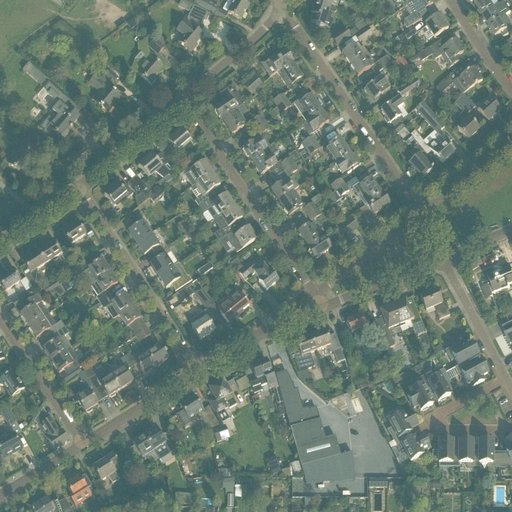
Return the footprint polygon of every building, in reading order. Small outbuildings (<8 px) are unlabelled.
[(182,0),(224,22),(227,16),(218,11),(219,8),(204,0),(182,0)] [(240,21),(248,7),(239,1),(239,0),(225,0),(228,1),(223,11),(228,14),(240,21)] [(338,0),(316,0),(316,2),(333,7),(336,8),(338,0)] [(410,3),(403,7),(409,18),(404,21),(403,25),(406,30),(425,18),(427,17),(424,11),(432,6),(428,0),(416,0),(411,4),(410,3)] [(482,16),(493,9),(490,4),(495,0),(484,0),(475,6),(478,10),(477,11),(477,12),(479,15),(480,16),(481,15),(482,16)] [(311,23),(323,28),(329,29),(333,15),(336,14),(333,7),(316,2),(311,16),(313,17),(311,23)] [(482,17),(481,19),(483,22),(485,22),(488,27),(505,16),(508,14),(510,13),(503,3),(493,9),(482,16),(482,17)] [(180,31),(176,35),(182,40),(179,44),(183,47),(190,54),(196,47),(194,46),(202,37),(198,34),(199,33),(196,30),(199,26),(201,27),(204,20),(203,20),(206,14),(207,15),(207,14),(193,7),(193,8),(194,9),(191,14),(190,14),(187,20),(189,21),(186,24),(185,23),(179,30),(180,31)] [(432,39),(439,35),(447,30),(439,16),(431,21),(424,25),(428,32),(424,35),(428,41),(432,39)] [(504,38),(511,32),(511,27),(505,16),(488,27),(495,38),(501,34),(504,38)] [(354,28),(347,33),(350,38),(357,33),(354,28)] [(368,28),(354,37),(358,43),(359,44),(372,35),(368,28)] [(406,42),(417,34),(412,28),(402,35),(405,40),(406,42)] [(337,47),(350,38),(347,33),(345,31),(332,40),(337,47)] [(402,35),(397,39),(400,44),(405,40),(402,35)] [(157,64),(155,63),(152,61),(164,48),(155,40),(150,36),(144,42),(138,45),(146,58),(141,63),(136,62),(133,70),(139,76),(151,85),(156,79),(155,78),(161,70),(162,71),(168,68),(166,64),(161,59),(157,64)] [(158,36),(155,40),(164,48),(166,45),(162,42),(163,40),(158,36)] [(446,47),(442,40),(417,56),(421,63),(432,56),(434,60),(441,56),(448,69),(460,62),(457,57),(463,54),(455,41),(446,47)] [(347,50),(341,54),(349,66),(367,54),(363,47),(360,48),(357,44),(357,43),(347,50)] [(270,58),(261,65),(266,73),(270,78),(276,74),(276,73),(291,63),(291,64),(292,63),(290,61),(291,61),(287,54),(286,55),(285,53),(278,58),(272,61),(270,58)] [(95,54),(91,58),(96,62),(100,58),(95,54)] [(367,54),(349,66),(357,78),(369,69),(373,67),(373,66),(370,62),(372,61),(367,54)] [(387,56),(374,65),(374,66),(379,72),(379,73),(382,71),(387,68),(392,64),(387,56)] [(289,93),(296,88),(294,84),(301,79),(291,64),(291,63),(276,73),(276,74),(289,93)] [(405,64),(398,69),(401,74),(408,69),(405,64)] [(466,74),(466,73),(466,70),(463,66),(463,65),(455,72),(436,90),(440,95),(452,85),(453,84),(461,96),(468,92),(481,83),(477,76),(480,74),(476,68),(466,74)] [(37,71),(33,76),(42,84),(46,79),(37,71)] [(110,90),(118,80),(109,71),(104,76),(99,80),(95,76),(88,84),(99,92),(91,100),(96,104),(107,114),(113,108),(111,106),(119,97),(110,90)] [(254,77),(249,82),(256,91),(262,86),(254,77)] [(365,89),(363,91),(368,98),(370,97),(375,104),(381,100),(384,98),(382,95),(387,92),(389,91),(381,79),(374,83),(365,89)] [(397,93),(401,99),(419,86),(415,80),(397,93)] [(249,82),(243,87),(251,96),(252,95),(255,93),(256,91),(249,82)] [(66,133),(78,119),(75,116),(79,111),(48,84),(43,91),(48,95),(47,96),(53,101),(56,104),(54,106),(55,106),(49,113),(54,117),(55,118),(51,122),(50,121),(50,122),(48,120),(40,130),(42,131),(48,136),(51,132),(62,141),(67,134),(66,133)] [(220,120),(221,120),(236,110),(243,105),(240,102),(237,97),(235,99),(231,93),(232,92),(231,91),(230,91),(228,89),(231,87),(231,86),(218,95),(222,100),(220,101),(222,104),(213,110),(220,120)] [(272,111),(287,101),(283,95),(272,102),(277,108),(272,111)] [(463,96),(459,100),(470,112),(475,108),(473,106),(463,96)] [(310,120),(321,113),(310,97),(305,101),(303,98),(293,104),(305,123),(310,120)] [(389,123),(389,124),(400,117),(394,109),(401,104),(398,99),(391,104),(380,111),(385,118),(383,119),(387,124),(389,123)] [(467,142),(479,131),(466,116),(470,112),(459,100),(454,104),(462,113),(458,117),(464,124),(456,130),(460,134),(467,142)] [(482,107),(477,111),(481,115),(488,123),(500,112),(489,100),(482,107)] [(502,100),(496,106),(499,109),(505,104),(502,100)] [(277,117),(291,107),(287,101),(272,111),(277,117)] [(437,135),(444,128),(422,104),(415,111),(434,132),(436,135),(437,135)] [(246,125),(236,110),(221,120),(232,135),(242,128),(246,125)] [(328,123),(321,113),(310,120),(305,123),(301,126),(301,127),(301,126),(308,137),(313,134),(312,133),(317,130),(319,129),(328,123)] [(255,131),(266,124),(261,116),(250,123),(255,131)] [(265,136),(264,134),(270,130),(266,124),(255,131),(259,136),(251,141),(253,143),(242,150),(250,161),(269,147),(267,144),(267,138),(265,136)] [(416,144),(399,124),(389,133),(393,138),(397,135),(403,141),(402,142),(407,147),(409,145),(413,150),(409,154),(414,159),(408,165),(422,180),(432,171),(419,156),(424,152),(423,151),(416,144)] [(191,134),(186,138),(181,132),(168,143),(164,146),(173,158),(190,144),(193,147),(198,143),(191,134)] [(434,132),(423,142),(427,147),(427,148),(431,152),(433,154),(432,154),(433,155),(433,156),(436,159),(437,159),(442,164),(454,153),(447,146),(444,143),(439,137),(437,135),(436,135),(434,132)] [(312,137),(300,145),(305,151),(306,150),(316,144),(312,137)] [(340,163),(350,156),(339,140),(324,150),(335,166),(339,162),(340,163)] [(420,140),(416,144),(423,151),(424,152),(423,152),(427,156),(431,152),(427,148),(427,147),(423,142),(420,140)] [(32,165),(41,155),(25,142),(20,147),(23,149),(15,158),(12,156),(6,163),(21,176),(31,164),(32,165)] [(316,144),(306,150),(310,157),(320,150),(316,144)] [(265,150),(250,161),(260,176),(267,171),(275,165),(271,159),(270,158),(277,153),(272,145),(269,148),(265,150)] [(171,169),(176,165),(166,152),(161,157),(169,167),(171,169)] [(151,157),(138,168),(148,179),(154,174),(163,180),(174,172),(171,169),(169,167),(161,157),(160,155),(154,160),(151,157)] [(335,166),(334,167),(337,172),(338,171),(341,175),(346,172),(346,173),(348,174),(360,166),(353,156),(351,157),(350,156),(340,163),(339,162),(335,166)] [(289,159),(280,165),(284,171),(294,165),(289,159)] [(212,175),(209,170),(211,169),(207,163),(205,164),(204,163),(197,168),(193,161),(181,172),(184,176),(192,188),(194,187),(197,184),(212,175)] [(294,165),(284,171),(288,178),(298,171),(294,165)] [(197,184),(194,187),(197,192),(201,198),(199,199),(194,202),(198,208),(216,196),(213,191),(220,186),(212,175),(197,184)] [(136,177),(131,181),(142,193),(146,189),(136,177)] [(291,178),(289,179),(271,192),(272,194),(271,195),(276,201),(277,200),(278,202),(293,191),(298,188),(291,178)] [(334,193),(345,186),(340,180),(330,187),(334,193)] [(381,196),(370,180),(361,187),(359,184),(351,189),(357,197),(358,196),(362,202),(363,202),(366,206),(382,196),(382,195),(381,196)] [(131,181),(127,185),(137,197),(142,193),(131,181)] [(121,190),(117,185),(104,196),(113,208),(120,202),(121,204),(132,195),(125,187),(121,190)] [(334,193),(328,198),(333,205),(342,199),(341,197),(349,192),(345,186),(334,193)] [(152,205),(164,194),(160,189),(148,200),(152,205)] [(302,206),(293,192),(293,191),(278,202),(288,218),(299,211),(304,207),(303,205),(302,206)] [(207,213),(213,222),(234,208),(226,196),(219,200),(216,196),(203,205),(198,208),(203,216),(207,213)] [(387,207),(389,206),(382,196),(366,206),(359,211),(363,217),(369,225),(377,220),(374,216),(382,210),(383,211),(388,208),(387,207)] [(306,217),(317,210),(313,204),(302,211),(306,217)] [(213,222),(219,231),(213,236),(218,243),(225,237),(238,229),(235,224),(242,219),(234,208),(219,217),(213,222)] [(310,223),(321,216),(317,210),(306,217),(310,223)] [(352,233),(358,229),(350,218),(344,223),(352,233)] [(70,246),(76,242),(85,236),(76,223),(69,228),(70,229),(62,234),(70,246)] [(346,238),(352,233),(344,223),(338,228),(346,238)] [(150,234),(143,224),(128,233),(136,245),(152,235),(151,234),(150,233),(150,234)] [(323,239),(313,224),(298,234),(308,249),(319,242),(323,239)] [(186,227),(180,231),(184,237),(190,233),(186,227)] [(238,229),(225,237),(228,242),(236,254),(242,251),(256,241),(248,229),(242,233),(238,229)] [(152,235),(136,245),(144,257),(150,252),(154,257),(167,248),(163,243),(161,244),(157,239),(159,237),(156,231),(151,234),(152,235)] [(323,239),(319,242),(308,249),(308,250),(315,260),(330,250),(327,245),(330,243),(326,237),(323,239)] [(57,251),(57,250),(51,242),(44,247),(45,248),(38,253),(37,253),(45,265),(60,255),(65,262),(70,258),(63,248),(57,251)] [(86,261),(97,254),(92,248),(82,255),(86,261)] [(158,278),(177,266),(177,265),(170,254),(171,253),(167,248),(154,257),(157,262),(150,266),(158,278)] [(45,265),(37,253),(37,254),(30,259),(29,257),(22,262),(28,271),(22,275),(32,290),(33,289),(37,272),(36,271),(45,265)] [(235,260),(228,266),(236,275),(238,274),(242,270),(235,260)] [(86,263),(74,272),(77,278),(83,274),(90,286),(96,282),(109,273),(102,261),(93,267),(90,269),(86,263)] [(200,278),(202,277),(212,270),(213,269),(209,264),(196,273),(200,278)] [(256,271),(250,264),(242,270),(238,274),(244,282),(254,274),(259,282),(258,283),(266,292),(278,282),(274,278),(274,273),(270,273),(269,274),(268,273),(268,268),(264,268),(263,266),(256,271)] [(177,266),(158,278),(165,290),(170,287),(175,294),(191,283),(188,277),(186,278),(178,265),(177,265),(177,266)] [(487,287),(482,289),(486,301),(493,298),(492,296),(509,289),(509,287),(511,285),(511,270),(510,271),(508,266),(501,269),(500,267),(493,270),(495,274),(487,277),(489,282),(490,285),(487,287)] [(20,283),(12,271),(4,277),(3,275),(0,277),(0,285),(1,286),(0,286),(1,288),(2,288),(5,293),(20,283)] [(117,285),(109,273),(96,282),(90,286),(98,297),(95,299),(99,305),(110,298),(106,292),(117,285)] [(46,295),(59,287),(56,281),(42,290),(46,295)] [(177,294),(182,302),(193,295),(193,294),(188,287),(177,294)] [(199,289),(193,294),(194,295),(214,320),(220,315),(227,324),(228,323),(229,324),(229,323),(233,320),(233,319),(239,314),(239,315),(243,313),(243,312),(242,311),(248,306),(237,292),(227,300),(219,307),(216,309),(199,289)] [(15,308),(26,301),(25,301),(33,297),(29,291),(11,303),(15,308)] [(440,303),(435,291),(419,297),(425,312),(434,309),(439,321),(449,317),(443,302),(440,303)] [(28,328),(47,315),(40,304),(42,302),(38,296),(21,307),(25,313),(20,316),(28,328)] [(113,321),(119,317),(132,308),(124,296),(114,303),(110,298),(99,305),(97,307),(99,310),(101,308),(103,311),(105,309),(113,321)] [(401,302),(390,307),(399,328),(401,333),(413,329),(417,339),(421,337),(426,335),(427,335),(414,306),(414,307),(414,308),(408,310),(406,303),(405,301),(401,302)] [(175,314),(180,311),(177,306),(172,309),(175,314)] [(399,328),(390,307),(379,311),(382,320),(379,321),(379,322),(374,324),(373,323),(373,324),(385,351),(395,347),(389,332),(399,328)] [(132,308),(119,317),(126,328),(129,327),(132,331),(143,324),(140,320),(132,308)] [(206,311),(189,322),(193,328),(191,329),(200,341),(214,332),(209,325),(214,322),(206,311)] [(55,326),(47,315),(28,328),(36,339),(47,332),(50,338),(61,331),(57,324),(55,326)] [(347,324),(346,325),(349,333),(351,333),(351,334),(354,333),(357,341),(364,339),(369,337),(371,336),(368,327),(365,328),(364,326),(361,317),(346,323),(347,324)] [(511,321),(511,325),(503,330),(505,333),(504,334),(506,337),(506,338),(510,346),(511,345),(511,317),(509,319),(509,320),(510,319),(511,321)] [(136,337),(147,330),(143,324),(132,331),(136,337)] [(140,343),(142,341),(150,336),(147,330),(136,337),(135,338),(139,344),(140,343)] [(43,351),(51,362),(70,350),(71,349),(64,338),(65,337),(61,331),(50,338),(54,344),(43,351)] [(327,338),(325,332),(310,338),(316,352),(326,348),(329,354),(332,353),(337,364),(344,361),(340,350),(335,335),(327,338)] [(299,374),(315,368),(310,355),(316,352),(310,338),(295,344),(300,356),(293,359),(299,374)] [(444,352),(450,362),(454,360),(457,367),(454,369),(454,370),(466,363),(477,357),(476,356),(477,355),(475,350),(474,351),(471,345),(459,352),(457,346),(459,345),(458,345),(444,352)] [(155,369),(167,361),(158,348),(146,355),(155,369)] [(70,350),(51,362),(59,374),(64,371),(67,376),(62,379),(66,385),(74,379),(82,374),(78,370),(82,368),(70,350)] [(155,369),(146,355),(143,350),(131,357),(129,354),(124,358),(131,369),(136,365),(143,376),(155,369)] [(120,391),(132,383),(125,372),(131,369),(124,358),(117,362),(123,370),(111,378),(120,391)] [(271,375),(265,362),(258,365),(257,365),(257,364),(256,364),(255,364),(254,364),(253,365),(253,366),(252,367),(251,368),(256,381),(249,384),(254,395),(262,392),(260,388),(266,385),(268,391),(272,390),(280,417),(286,415),(285,412),(278,387),(277,387),(271,375)] [(466,363),(454,370),(460,380),(463,378),(467,385),(469,384),(472,388),(484,382),(481,378),(487,375),(486,373),(487,373),(484,368),(483,369),(480,363),(469,369),(466,363)] [(419,366),(413,369),(416,375),(422,372),(419,366)] [(89,369),(83,373),(86,377),(89,381),(96,391),(101,388),(108,399),(109,398),(111,399),(115,396),(115,394),(120,391),(111,378),(108,373),(96,380),(94,377),(89,369)] [(424,377),(432,391),(438,403),(439,402),(440,403),(445,400),(444,399),(450,396),(443,385),(449,382),(450,384),(443,370),(426,379),(424,376),(424,377)] [(24,389),(13,372),(1,380),(0,377),(0,384),(2,385),(11,398),(24,389)] [(292,387),(285,373),(275,377),(278,387),(285,412),(300,408),(299,404),(294,387),(292,387)] [(345,374),(336,377),(338,383),(348,379),(345,374)] [(83,396),(76,400),(85,414),(86,413),(87,414),(88,414),(92,412),(92,410),(91,409),(97,406),(90,395),(96,391),(89,381),(86,377),(80,381),(84,387),(79,390),(83,396)] [(426,394),(432,391),(424,377),(415,381),(414,382),(415,386),(417,389),(410,393),(411,395),(407,397),(413,409),(417,407),(420,412),(422,411),(422,412),(427,410),(426,409),(432,406),(426,394)] [(214,399),(207,402),(215,416),(216,415),(221,424),(229,420),(224,411),(228,408),(229,410),(236,406),(232,399),(231,399),(229,396),(230,395),(223,382),(221,382),(220,381),(214,384),(215,386),(209,389),(214,399)] [(353,394),(340,399),(343,406),(356,401),(356,400),(353,394)] [(184,430),(192,425),(189,420),(202,412),(194,398),(179,407),(182,411),(175,416),(184,430)] [(334,400),(328,402),(331,410),(336,408),(334,400)] [(208,434),(219,427),(211,413),(209,408),(197,416),(208,434)] [(301,408),(285,412),(286,415),(290,429),(318,421),(315,410),(307,412),(307,410),(302,412),(301,408)] [(14,423),(7,411),(1,414),(8,427),(7,428),(10,434),(5,436),(7,440),(0,443),(0,453),(3,460),(21,450),(14,438),(21,434),(17,425),(15,422),(14,423)] [(396,448),(409,442),(406,436),(410,433),(408,431),(417,426),(410,414),(402,419),(401,416),(389,423),(392,429),(387,432),(390,436),(396,448)] [(43,425),(39,418),(35,423),(39,429),(41,427),(49,440),(47,441),(55,453),(69,443),(61,432),(59,433),(51,420),(43,425)] [(293,438),(322,430),(319,421),(318,421),(290,429),(293,438)] [(224,429),(212,433),(217,445),(228,441),(224,429)] [(163,435),(159,430),(156,431),(155,430),(143,437),(153,452),(158,459),(169,452),(162,441),(164,439),(162,436),(163,435)] [(296,449),(324,440),(322,430),(293,438),(296,449)] [(134,447),(131,449),(134,453),(132,454),(135,459),(139,464),(143,462),(147,459),(150,465),(158,460),(158,459),(153,452),(143,437),(132,444),(134,447)] [(300,468),(339,457),(334,438),(325,440),(324,440),(296,449),(295,449),(300,468)] [(409,442),(396,448),(391,451),(395,460),(396,459),(406,454),(407,457),(410,463),(422,456),(420,454),(429,449),(423,438),(414,442),(413,439),(409,442)] [(504,456),(498,456),(498,469),(508,469),(511,466),(511,438),(504,443),(508,451),(506,453),(507,454),(504,456)] [(438,452),(438,462),(438,469),(458,469),(458,455),(452,455),(452,442),(445,442),(445,441),(440,441),(440,442),(438,442),(438,452)] [(466,469),(478,469),(478,456),(472,456),(472,443),(466,443),(466,441),(460,441),(460,442),(458,442),(458,455),(458,469),(459,469),(459,464),(466,465),(466,469)] [(478,443),(478,456),(478,469),(479,469),(479,465),(486,465),(486,469),(498,469),(498,456),(492,456),(492,443),(486,443),(486,441),(480,441),(480,443),(478,443)] [(118,481),(114,474),(111,469),(119,464),(118,463),(113,454),(105,459),(106,461),(93,470),(101,482),(107,478),(112,485),(118,481)] [(339,457),(300,468),(305,486),(354,482),(351,454),(339,457)] [(280,474),(275,460),(267,462),(272,477),(280,474)] [(288,467),(280,469),(282,480),(291,478),(288,467)] [(66,487),(71,495),(72,497),(69,498),(74,505),(84,498),(85,500),(90,497),(86,490),(90,487),(84,477),(83,477),(80,480),(79,478),(66,487)] [(233,480),(222,481),(222,490),(225,490),(233,489),(234,489),(233,480)] [(386,490),(386,481),(368,481),(368,490),(386,490)] [(440,490),(440,482),(432,482),(432,490),(440,490)] [(105,492),(99,495),(100,499),(102,506),(102,507),(109,505),(105,492)] [(192,506),(192,496),(175,495),(174,505),(192,506)] [(374,511),(382,511),(382,495),(374,495),(374,511)] [(48,504),(45,499),(30,508),(30,507),(29,507),(28,506),(27,507),(25,507),(26,511),(61,511),(57,501),(48,504)]
